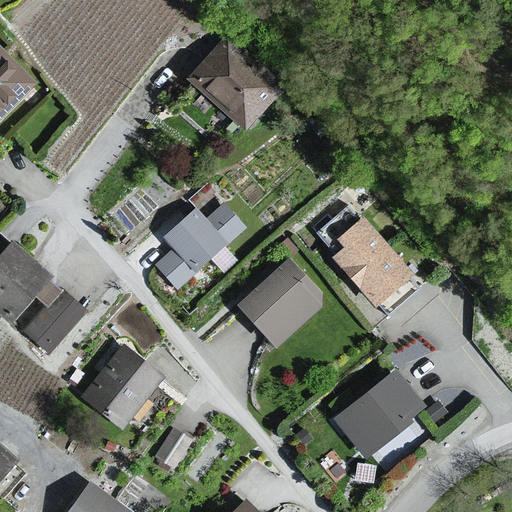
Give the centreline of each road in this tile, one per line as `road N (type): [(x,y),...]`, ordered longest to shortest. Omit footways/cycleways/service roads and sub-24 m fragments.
road 1 (residential): [(321,511),(68,205),(147,95)]
road 2 (residential): [(511,432),(431,482),(404,511)]
